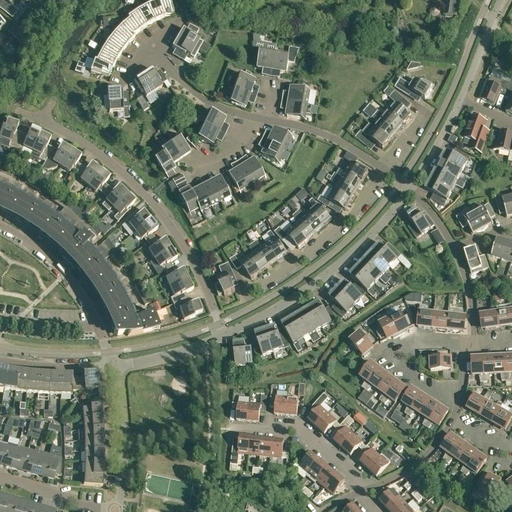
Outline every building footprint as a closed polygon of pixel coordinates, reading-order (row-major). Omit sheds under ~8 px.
[(0,7),(0,9),(4,13),(12,19),(18,11),(12,7),(17,0),(3,0),(5,1),(0,7)] [(147,6),(155,21),(164,18),(157,0),(156,0),(157,1),(147,6)] [(157,0),(164,18),(173,15),(169,0),(157,0)] [(454,3),(447,2),(445,15),(452,15),(454,3)] [(155,21),(147,6),(137,11),(146,26),(155,21)] [(146,26),(137,11),(127,18),(138,32),(146,26)] [(29,24),(23,32),(30,38),(36,30),(29,24)] [(115,33),(128,44),(135,37),(123,25),(115,33)] [(183,29),(177,39),(198,51),(203,43),(194,38),(195,36),(183,29)] [(107,42),(122,52),(128,44),(115,33),(107,42)] [(28,37),(24,34),(17,41),(22,45),(28,37)] [(198,51),(177,39),(172,48),(184,55),(185,54),(193,59),(198,51)] [(116,60),(122,52),(107,42),(101,52),(116,60)] [(271,77),(275,52),(276,46),(266,44),(265,50),(261,50),(261,47),(260,54),(257,68),(266,69),(265,76),(271,77)] [(287,72),(288,62),(294,63),(298,50),(291,49),(290,52),(289,54),(275,52),(271,77),(277,78),(278,71),(287,72)] [(112,69),(116,60),(101,52),(96,61),(96,62),(112,69)] [(109,78),(112,69),(96,62),(96,61),(94,61),(90,72),(109,78)] [(152,70),(143,76),(154,93),(161,88),(158,83),(160,82),(152,70)] [(237,75),(233,88),(257,96),(259,91),(252,88),(255,80),(241,76),(235,74),(237,75)] [(142,94),(143,93),(146,98),(154,93),(143,76),(134,82),(142,94)] [(505,96),(510,85),(491,76),(481,99),(494,105),(499,93),(505,96)] [(431,91),(429,90),(432,85),(422,80),(420,84),(413,80),(410,85),(400,79),(394,88),(408,97),(411,92),(425,101),(431,91)] [(254,103),(257,96),(233,88),(228,102),(226,101),(226,102),(232,104),(245,109),(248,101),(254,103)] [(283,95),(282,101),(307,105),(310,92),(312,92),(312,91),(306,90),(293,88),(292,88),(290,96),(283,95)] [(399,106),(404,99),(394,91),(389,98),(395,103),(388,111),(404,125),(411,117),(399,106)] [(123,113),(123,109),(122,92),(108,92),(109,113),(123,113)] [(305,120),(307,105),(282,101),(281,108),(288,109),(287,117),(301,120),(307,121),(307,120),(305,120)] [(145,103),(140,107),(143,112),(146,110),(149,109),(145,103)] [(209,111),(203,124),(225,135),(228,129),(222,126),(226,119),(213,112),(207,109),(207,110),(209,111)] [(375,115),(395,132),(402,124),(404,125),(388,111),(383,116),(378,111),(375,115)] [(395,132),(375,115),(372,118),(378,123),(374,128),(390,142),(390,141),(388,140),(395,132)] [(489,132),(483,130),(486,123),(472,118),(465,138),(473,141),(470,149),(481,153),(485,142),(489,132)] [(0,145),(8,148),(9,147),(15,149),(20,137),(15,135),(18,124),(7,121),(5,128),(3,127),(0,135),(0,145)] [(216,138),(223,141),(225,135),(203,124),(196,137),(194,135),(194,136),(200,139),(213,145),(216,138)] [(390,142),(374,128),(366,136),(361,131),(355,138),(365,146),(370,140),(383,150),(390,142)] [(25,139),(20,137),(15,149),(21,152),(23,148),(32,152),(40,134),(30,129),(25,139)] [(263,139),(286,150),(292,138),(294,139),(294,138),(288,135),(276,129),(272,137),(266,133),(263,139)] [(170,142),(181,158),(191,152),(181,138),(178,133),(177,134),(179,136),(170,142)] [(40,134),(32,152),(40,156),(39,160),(45,163),(51,151),(46,149),(50,139),(40,134)] [(492,150),(510,154),(511,142),(511,135),(501,134),(499,143),(494,142),(492,150)] [(453,145),(457,139),(451,135),(448,142),(453,145)] [(279,163),(286,150),(263,139),(260,145),(266,148),(263,156),(275,162),(281,165),(281,164),(279,163)] [(191,145),(196,149),(200,144),(195,141),(191,145)] [(160,146),(175,169),(175,168),(173,164),(181,158),(170,142),(161,147),(160,146)] [(56,169),(58,166),(61,168),(71,151),(62,145),(56,154),(51,151),(45,163),(42,168),(46,171),(56,169)] [(173,170),(175,169),(160,146),(159,146),(162,151),(157,155),(156,153),(152,155),(156,161),(168,179),(175,174),(173,170)] [(447,152),(441,162),(462,172),(470,157),(456,150),(454,155),(447,152)] [(71,151),(61,168),(69,173),(71,170),(76,174),(80,169),(75,166),(81,157),(71,151)] [(350,163),(344,172),(362,183),(368,174),(354,165),(358,159),(347,153),(343,159),(350,163)] [(239,162),(252,184),(264,176),(265,178),(266,178),(263,172),(262,172),(255,160),(248,165),(244,159),(239,162)] [(252,184),(239,162),(233,165),(237,171),(230,176),(237,188),(241,193),(240,191),(252,184)] [(462,172),(441,162),(436,171),(464,186),(466,182),(459,178),(462,172)] [(80,169),(76,174),(82,178),(80,181),(88,187),(100,171),(91,164),(84,173),(80,169)] [(0,166),(0,172),(12,177),(13,172),(0,166)] [(100,171),(88,187),(96,193),(97,190),(103,195),(107,190),(102,187),(109,178),(100,171)] [(321,183),(324,174),(317,171),(314,180),(321,183)] [(462,190),(464,186),(436,171),(431,181),(452,191),(455,186),(462,190)] [(332,178),(355,191),(360,182),(362,184),(362,183),(344,172),(341,178),(334,174),(332,178)] [(175,184),(184,179),(183,175),(173,181),(175,184)] [(336,185),(333,191),(351,202),(351,201),(349,200),(355,191),(332,178),(329,175),(326,179),(336,185)] [(27,178),(24,183),(40,191),(42,187),(27,178)] [(175,184),(176,187),(186,182),(184,179),(175,184)] [(230,195),(222,180),(221,179),(211,184),(221,202),(230,197),(231,199),(232,198),(230,195)] [(452,191),(431,181),(426,191),(427,191),(433,194),(430,200),(444,206),(452,191)] [(188,185),(186,182),(176,187),(178,190),(185,187),(188,185)] [(211,207),(221,202),(211,184),(202,189),(211,207)] [(111,194),(107,190),(103,195),(108,200),(106,202),(113,208),(127,194),(119,186),(111,194)] [(95,251),(91,247),(89,245),(101,233),(94,226),(86,219),(76,210),(70,205),(62,199),(55,195),(51,201),(63,209),(58,217),(60,219),(58,220),(50,214),(42,209),(34,204),(26,199),(16,194),(9,191),(0,187),(0,211),(0,212),(6,214),(15,219),(23,224),(29,227),(37,233),(45,239),(58,249),(65,256),(77,269),(83,276),(87,281),(93,289),(98,297),(101,303),(106,312),(111,320),(114,327),(117,335),(117,336),(126,333),(128,336),(126,336),(127,337),(143,334),(159,330),(153,313),(137,320),(135,321),(135,319),(131,310),(126,301),(121,292),(117,285),(111,276),(105,268),(101,262),(103,261),(111,256),(115,261),(120,269),(126,265),(121,257),(114,249),(107,240),(95,251)] [(178,190),(180,195),(178,196),(183,205),(185,204),(188,209),(191,215),(195,213),(194,211),(199,208),(202,214),(202,213),(190,189),(187,191),(185,187),(178,190)] [(202,211),(211,207),(202,189),(193,193),(190,189),(202,213),(203,213),(202,211)] [(345,211),(351,202),(333,191),(327,200),(320,196),(317,201),(328,208),(331,203),(345,211)] [(127,212),(126,211),(135,202),(127,194),(113,208),(118,214),(113,219),(117,222),(127,212)] [(511,217),(511,216),(511,197),(502,200),(501,196),(495,198),(500,215),(506,214),(507,218),(511,217)] [(309,212),(321,226),(330,219),(312,199),(309,202),(313,208),(309,212)] [(296,206),(291,201),(287,204),(292,209),(296,206)] [(79,212),(83,207),(78,203),(74,208),(79,212)] [(488,205),(473,213),(483,231),(488,226),(492,224),(490,220),(495,217),(488,205)] [(299,210),(296,213),(313,233),(321,226),(309,212),(304,216),(299,210)] [(130,227),(135,233),(150,220),(143,211),(134,219),(133,218),(121,227),(125,231),(130,227)] [(417,211),(408,217),(408,218),(412,224),(407,227),(416,239),(434,227),(424,212),(420,215),(418,211),(417,211)] [(313,233),(296,213),(292,216),(297,222),(293,226),(307,242),(305,240),(313,233)] [(477,233),(483,231),(473,213),(464,218),(462,215),(456,218),(462,229),(468,226),(472,235),(477,233)] [(150,220),(135,233),(141,240),(143,239),(147,244),(152,241),(149,236),(157,229),(150,220)] [(95,227),(101,233),(103,236),(111,228),(108,224),(104,227),(100,222),(95,227)] [(298,250),(307,242),(293,226),(284,234),(279,228),(274,233),(282,242),(288,237),(298,250)] [(271,241),(266,244),(277,259),(286,253),(271,232),(267,234),(271,241)] [(439,232),(433,236),(438,245),(444,240),(439,232)] [(152,241),(147,244),(151,250),(149,251),(154,260),(171,249),(165,239),(155,245),(152,241)] [(487,256),(501,260),(507,241),(501,241),(497,239),(495,244),(491,243),(487,256)] [(511,263),(511,259),(511,243),(507,241),(501,260),(511,263)] [(256,242),(252,244),(268,266),(277,259),(266,244),(261,248),(256,242)] [(259,272),(268,266),(252,244),(249,247),(253,253),(248,257),(260,274),(259,272)] [(380,245),(373,253),(389,268),(401,256),(390,246),(386,250),(381,245),(380,245)] [(171,249),(154,260),(159,268),(161,266),(165,272),(170,269),(167,265),(177,259),(171,249)] [(471,275),(489,269),(484,256),(478,258),(476,250),(475,250),(475,251),(471,252),(471,251),(464,254),(471,275)] [(373,253),(365,261),(388,282),(391,279),(385,273),(389,268),(373,253)] [(260,274),(248,257),(239,263),(235,257),(229,260),(237,271),(242,267),(251,280),(260,274)] [(385,285),(388,282),(365,261),(358,269),(375,284),(379,279),(385,285)] [(235,292),(233,288),(228,277),(233,275),(228,263),(219,268),(222,274),(216,277),(219,284),(215,286),(218,297),(223,294),(224,297),(235,292)] [(170,269),(165,272),(168,279),(166,280),(170,289),(188,280),(183,270),(173,275),(170,269)] [(370,289),(375,284),(358,269),(350,277),(351,277),(373,298),(376,295),(370,289)] [(188,280),(170,289),(174,297),(170,299),(173,305),(185,300),(183,295),(193,290),(188,280)] [(345,282),(337,290),(354,306),(366,294),(355,284),(351,288),(345,282)] [(139,284),(134,287),(144,306),(149,304),(139,284)] [(342,319),(354,306),(337,290),(330,299),(336,304),(331,309),(342,319)] [(202,313),(198,302),(187,306),(185,300),(173,305),(175,311),(179,310),(183,321),(195,317),(194,315),(202,313)] [(319,303),(310,309),(322,329),(336,320),(329,307),(324,310),(319,303)] [(496,307),(499,328),(511,326),(511,315),(510,305),(506,305),(506,312),(497,313),(496,307)] [(417,327),(432,329),(434,308),(433,314),(425,313),(425,307),(420,306),(419,312),(417,327)] [(499,328),(496,307),(492,308),(492,314),(483,315),(485,330),(499,328)] [(439,308),(434,308),(432,329),(446,331),(449,310),(448,310),(448,315),(439,315),(439,308)] [(310,309),(301,315),(317,342),(320,339),(316,332),(322,329),(310,309)] [(446,331),(461,332),(463,317),(453,316),(453,310),(449,310),(446,331)] [(400,313),(390,319),(399,336),(404,334),(403,332),(415,326),(415,325),(414,326),(408,315),(403,318),(400,313)] [(301,315),(291,320),(303,340),(309,336),(313,344),(317,342),(301,315)] [(393,339),(399,336),(390,319),(379,324),(381,329),(376,332),(382,343),(380,344),(392,338),(393,339)] [(297,343),(303,340),(291,320),(282,326),(298,353),(302,351),(297,343)] [(276,328),(265,331),(273,353),(289,347),(284,333),(279,335),(276,328)] [(257,359),(273,353),(265,331),(255,335),(257,343),(252,345),(257,359)] [(369,354),(368,352),(378,344),(378,343),(377,344),(369,335),(364,339),(359,333),(350,341),(363,356),(361,357),(362,358),(363,357),(364,358),(369,354)] [(251,351),(245,352),(244,344),(233,345),(233,350),(229,351),(231,368),(253,366),(251,351)] [(451,364),(450,351),(450,352),(438,353),(438,359),(430,359),(430,371),(450,371),(450,372),(451,372),(451,371),(453,371),(452,364),(451,364)] [(493,357),(494,375),(500,374),(502,382),(505,382),(504,355),(498,355),(498,357),(493,357)] [(484,383),(482,356),(477,356),(477,358),(471,358),(472,376),(479,376),(480,383),(484,383)] [(488,375),(494,375),(493,357),(488,358),(488,356),(482,356),(484,383),(487,382),(488,375)] [(362,388),(364,390),(380,368),(376,365),(375,367),(370,363),(360,377),(365,381),(362,388)] [(380,368),(364,390),(367,392),(372,386),(377,390),(388,376),(384,373),(385,372),(380,368)] [(15,391),(18,373),(7,371),(4,390),(15,391)] [(15,391),(26,393),(28,374),(18,373),(15,391)] [(28,374),(26,393),(37,394),(39,375),(28,374)] [(39,375),(37,394),(49,395),(50,376),(39,375)] [(60,395),(61,376),(50,376),(49,395),(60,395)] [(72,392),(72,378),(72,376),(61,376),(60,395),(72,396),(72,392)] [(72,378),(72,392),(86,390),(98,388),(96,376),(84,377),(72,378)] [(381,402),(398,381),(393,378),(392,380),(388,376),(377,390),(383,394),(379,401),(381,402)] [(398,381),(381,402),(385,405),(390,399),(395,404),(406,390),(401,386),(402,385),(398,381)] [(407,416),(422,393),(417,390),(416,392),(411,389),(402,403),(407,407),(404,414),(407,416)] [(361,393),(357,399),(366,406),(370,400),(361,393)] [(420,415),(430,401),(425,398),(426,396),(422,393),(407,416),(410,417),(415,412),(420,415)] [(328,414),(320,407),(328,398),(323,394),(311,407),(316,411),(308,420),(316,428),(328,414)] [(479,416),(490,398),(486,396),(482,400),(474,396),(466,409),(479,416)] [(260,405),(249,404),(247,422),(258,423),(259,413),(265,413),(267,397),(261,397),(260,405)] [(285,416),(287,398),(276,397),(276,398),(270,398),(270,403),(275,403),(274,415),(285,416)] [(298,399),(287,398),(285,416),(296,417),(298,399)] [(479,416),(492,423),(502,405),(498,403),(495,408),(487,403),(490,398),(479,416)] [(370,400),(366,406),(371,410),(376,404),(370,400)] [(425,427),(440,405),(435,402),(434,404),(430,401),(420,415),(426,419),(423,425),(425,427)] [(232,409),(237,409),(236,421),(247,422),(249,404),(238,403),(238,404),(232,404),(232,409)] [(380,405),(374,412),(378,414),(383,407),(380,405)] [(440,405),(425,427),(428,429),(433,424),(439,427),(448,413),(443,410),(444,408),(440,405)] [(502,405),(492,423),(505,431),(511,418),(511,417),(511,418),(511,417),(511,407),(511,410),(507,415),(499,410),(502,405)] [(339,412),(345,418),(348,414),(339,406),(336,409),(339,412)] [(83,420),(102,419),(101,413),(100,408),(82,409),(83,420)] [(356,413),(350,419),(360,428),(365,421),(356,413)] [(337,430),(338,429),(340,426),(336,422),(328,414),(316,428),(324,435),(332,426),(337,430)] [(399,415),(395,422),(401,426),(404,421),(405,419),(399,415)] [(103,431),(102,419),(83,420),(84,431),(103,431)] [(407,423),(402,431),(408,435),(413,427),(407,423)] [(367,424),(363,429),(374,436),(377,431),(367,424)] [(341,425),(340,426),(338,429),(342,433),(334,442),(342,449),(354,436),(346,428),(345,429),(341,425)] [(103,431),(84,431),(84,442),(103,442),(103,431)] [(446,462),(461,440),(457,437),(455,438),(451,435),(441,449),(446,453),(443,460),(446,462)] [(251,438),(240,436),(238,448),(232,448),(231,463),(238,464),(239,455),(249,456),(251,438)] [(362,443),(354,436),(342,449),(350,457),(358,448),(363,451),(364,450),(366,448),(362,444),(362,443)] [(261,439),(251,438),(249,456),(259,457),(261,439)] [(259,457),(270,458),(272,440),(261,439),(259,457)] [(282,454),(283,442),(272,440),(270,458),(281,460),(281,459),(287,459),(287,454),(282,454)] [(459,462),(469,448),(464,445),(466,443),(461,440),(446,462),(448,464),(453,458),(459,462)] [(103,453),(103,442),(84,442),(84,453),(103,453)] [(364,450),(368,454),(360,463),(368,471),(380,457),(372,450),(371,450),(367,446),(366,448),(364,450)] [(26,455),(28,450),(17,447),(16,452),(11,469),(21,472),(26,455)] [(32,475),(39,449),(35,448),(34,452),(28,450),(26,455),(21,472),(32,475)] [(463,474),(479,452),(474,449),(473,451),(469,448),(459,462),(464,466),(461,472),(463,474)] [(1,466),(11,469),(16,452),(6,449),(1,466)] [(42,478),(47,461),(49,455),(39,452),(39,449),(32,475),(42,478)] [(471,471),(477,475),(487,461),(482,457),(483,456),(479,452),(463,474),(466,476),(471,471)] [(103,453),(84,453),(84,464),(103,465),(103,453)] [(299,468),(308,475),(320,461),(311,454),(303,463),(299,459),(296,463),(300,467),(299,468)] [(60,477),(61,458),(49,455),(47,461),(42,478),(53,481),(55,475),(60,477)] [(381,455),(380,457),(368,471),(376,478),(390,463),(381,455)] [(315,484),(316,482),(328,468),(320,461),(308,475),(306,476),(315,484)] [(84,464),(84,474),(103,475),(103,465),(84,464)] [(316,482),(324,489),(336,475),(328,468),(316,482)] [(480,494),(491,500),(500,482),(501,483),(501,482),(500,482),(500,480),(495,477),(494,479),(482,472),(482,473),(483,474),(478,484),(477,484),(471,496),(471,497),(472,496),(478,499),(480,494)] [(103,475),(84,474),(83,486),(102,487),(103,475)] [(336,475),(324,489),(333,496),(344,482),(336,475)] [(241,476),(239,486),(250,487),(250,483),(248,483),(249,477),(241,476)] [(379,502),(387,510),(400,498),(392,490),(388,494),(384,490),(378,494),(379,498),(381,500),(379,502)] [(9,511),(13,501),(3,498),(0,507),(0,511),(9,511)] [(388,511),(400,511),(407,506),(400,498),(387,510),(388,511)] [(21,511),(23,504),(13,501),(9,511),(21,511)]
